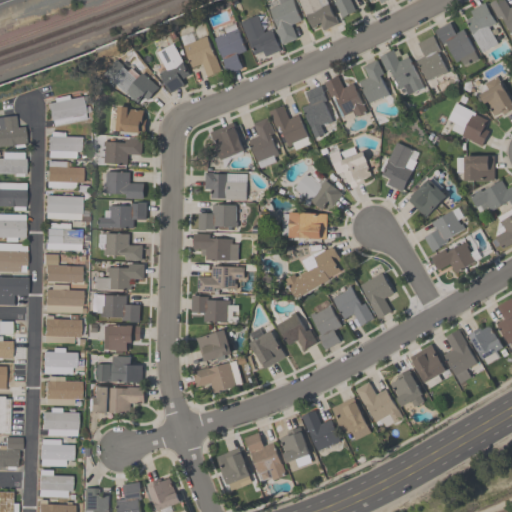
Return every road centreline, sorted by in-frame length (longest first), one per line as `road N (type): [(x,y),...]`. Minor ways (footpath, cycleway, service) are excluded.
road 1 (residential): [(27,511),(36,127),(26,107)]
road 2 (residential): [(211,511),(166,379),(175,126)]
road 3 (residential): [(181,428),(273,401),(511,271)]
road 4 (residential): [(175,126),(434,0)]
road 5 (secondary): [(511,400),(343,494),(290,511)]
road 6 (secondary): [(349,511),(511,422)]
